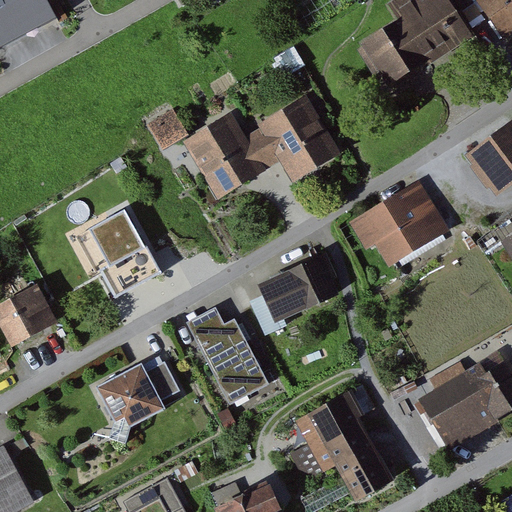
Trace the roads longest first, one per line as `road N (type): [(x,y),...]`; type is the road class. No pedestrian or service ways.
road 1 (residential): [(0,416),(511,101)]
road 2 (track): [(369,377),(353,375),(283,414),(267,434),(259,476)]
road 3 (track): [(431,494),(369,377)]
road 4 (residential): [(511,449),(399,511)]
